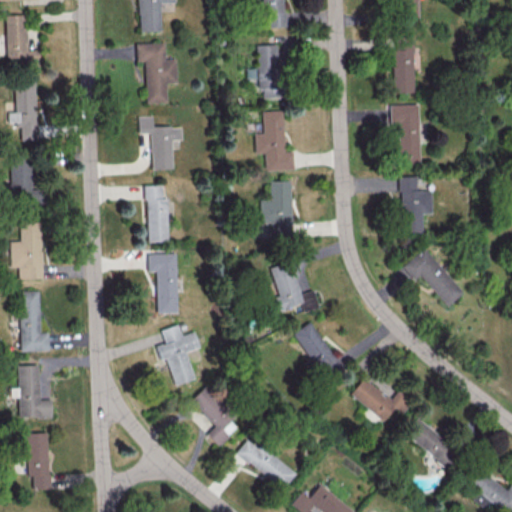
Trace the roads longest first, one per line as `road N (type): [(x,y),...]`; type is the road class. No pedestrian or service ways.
road 1 (residential): [(104,511),(83,0)]
road 2 (residential): [(511,425),(391,324),(359,279),(343,224),(334,0)]
road 3 (residential): [(222,511),(161,460),(96,375)]
